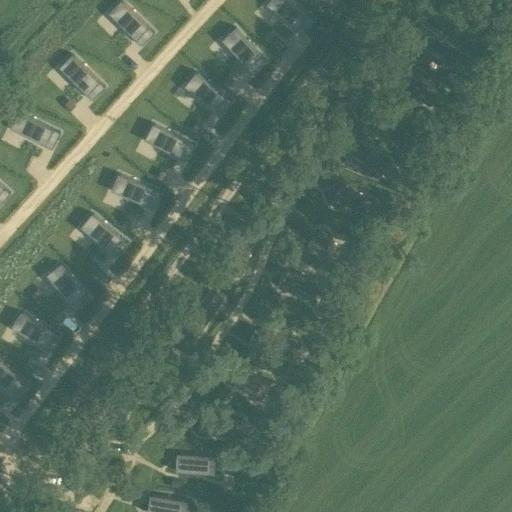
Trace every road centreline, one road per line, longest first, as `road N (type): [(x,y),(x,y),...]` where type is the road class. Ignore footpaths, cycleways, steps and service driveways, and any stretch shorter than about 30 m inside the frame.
road 1 (track): [(368,0),(5,495)]
road 2 (track): [(283,209),(197,381),(163,422),(117,466),(5,495)]
